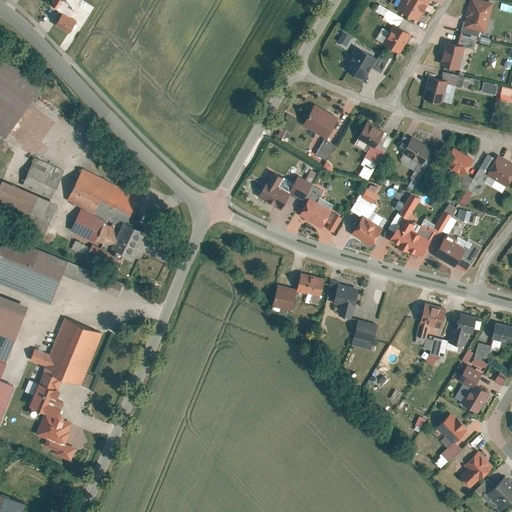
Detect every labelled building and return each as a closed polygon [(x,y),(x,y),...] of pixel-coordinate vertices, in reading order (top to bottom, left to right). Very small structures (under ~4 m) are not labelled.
[(68,2),(64,0),(61,0),(57,7),(62,10),(70,15),(74,9),(67,5),(68,2)] [(398,0),(395,6),(417,18),(428,0),(398,0)] [(470,0),(464,25),(486,31),(494,1),(491,0),(470,0)] [(55,23),(69,31),(76,19),(70,15),(62,10),(55,23)] [(383,41),(399,50),(410,32),(393,23),(383,41)] [(341,42),(347,45),(352,36),(347,33),(341,42)] [(437,62),(458,68),(465,44),(444,38),(437,62)] [(344,66),(364,78),(376,57),(356,45),(344,66)] [(0,138),(42,85),(0,52),(0,138)] [(381,52),(372,66),(382,72),(390,57),(381,52)] [(427,74),(421,97),(442,102),(447,79),(427,74)] [(477,89),(480,79),(470,77),(467,86),(477,89)] [(484,80),(482,90),(496,94),(498,83),(484,80)] [(511,87),(500,86),(498,100),(511,101),(511,98),(511,87)] [(314,102),(301,123),(326,137),(338,116),(314,102)] [(365,121),(357,135),(374,144),(382,130),(365,121)] [(411,133),(402,150),(422,162),(431,145),(411,133)] [(314,154),(326,160),(334,143),(321,138),(314,154)] [(453,144),(442,162),(465,175),(475,157),(453,144)] [(507,185),(511,176),(511,162),(496,154),(485,174),(507,185)] [(64,169),(35,157),(24,184),(53,196),(64,169)] [(133,193),(81,168),(65,201),(118,225),(133,193)] [(272,172),(267,180),(257,196),(280,211),(290,195),(276,186),(281,178),(272,172)] [(311,184),(298,175),(287,190),(301,199),(305,193),(311,184)] [(322,191),(311,184),(305,193),(315,201),(322,191)] [(368,187),(362,196),(372,203),(378,193),(368,187)] [(418,199),(410,194),(398,214),(407,219),(418,199)] [(308,196),(297,214),(321,228),(331,210),(308,196)] [(443,211),(450,216),(455,208),(448,203),(443,211)] [(459,209),(456,219),(468,222),(470,215),(471,212),(459,209)] [(443,211),(433,227),(441,232),(450,216),(443,211)] [(484,211),(482,220),(494,223),(496,213),(484,211)] [(333,213),(325,228),(333,232),(341,218),(333,213)] [(470,215),(468,222),(476,224),(478,217),(470,215)] [(361,216),(350,234),(370,247),(381,228),(361,216)] [(398,223),(387,240),(418,258),(435,230),(428,226),(426,228),(420,225),(415,233),(410,230),(414,224),(402,216),(398,223)] [(134,257),(146,232),(123,220),(111,245),(134,257)] [(58,254),(0,232),(0,279),(42,296),(58,254)] [(445,234),(433,255),(466,274),(480,249),(457,236),(455,240),(445,234)] [(73,241),(71,248),(84,253),(87,246),(73,241)] [(323,276),(300,270),(295,291),(312,295),(318,297),(323,276)] [(331,280),(326,297),(333,299),(337,282),(331,280)] [(350,317),(357,288),(337,283),(332,303),(339,305),(337,314),(350,317)] [(295,289),(276,285),(272,306),(291,310),(295,289)] [(0,347),(19,299),(0,291),(0,347)] [(445,307),(424,303),(416,336),(425,338),(428,325),(440,328),(445,307)] [(39,357),(45,369),(64,377),(74,377),(94,327),(56,312),(42,348),(19,339),(16,348),(39,357)] [(464,346),(467,333),(471,333),(475,316),(458,313),(455,326),(451,325),(447,342),(464,346)] [(377,324),(357,320),(351,345),(371,350),(377,324)] [(511,342),(511,326),(495,323),(491,339),(511,343),(511,342)] [(433,337),(429,354),(443,357),(447,341),(433,337)] [(474,359),(486,362),(490,346),(477,343),(474,359)] [(461,360),(466,363),(472,353),(467,350),(461,360)] [(458,380),(469,387),(460,403),(477,412),(488,393),(474,385),(481,373),(467,365),(458,380)] [(60,405),(53,402),(64,377),(45,369),(40,380),(38,379),(27,404),(45,412),(37,430),(64,442),(73,421),(57,414),(60,405)] [(494,381),(501,385),(506,375),(499,371),(494,381)] [(451,443),(466,429),(450,412),(436,426),(451,443)] [(441,453),(447,461),(460,449),(453,441),(441,453)] [(458,476),(469,487),(492,466),(477,450),(462,464),(467,468),(458,476)] [(486,492),(502,509),(511,499),(511,484),(504,476),(486,492)] [(487,479),(473,491),(479,497),(493,485),(487,479)] [(0,511),(9,511),(16,495),(0,488),(0,511)]
